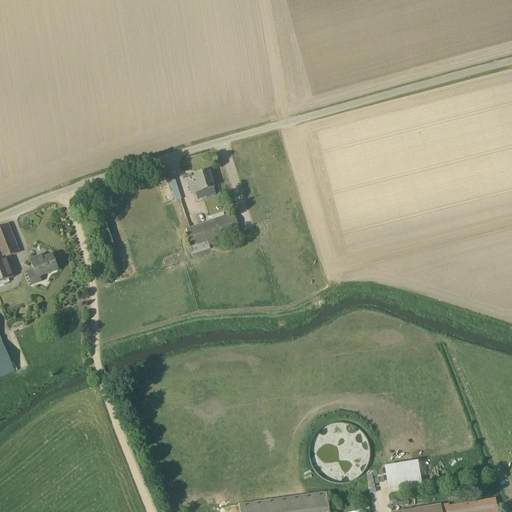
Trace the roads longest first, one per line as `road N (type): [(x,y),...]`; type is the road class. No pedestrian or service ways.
road 1 (unclassified): [(0,217),(218,141),(511,62)]
road 2 (track): [(150,511),(96,365),(89,266),(63,191)]
